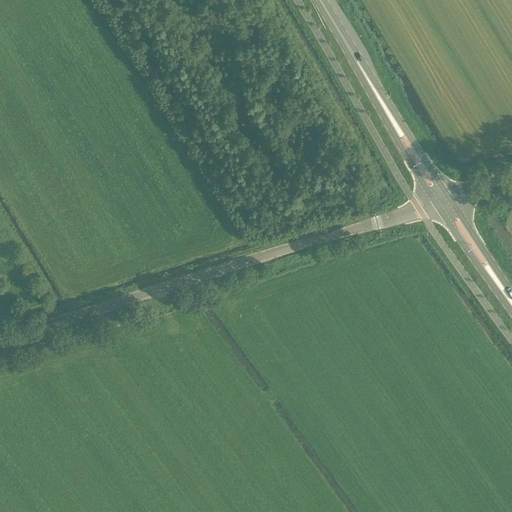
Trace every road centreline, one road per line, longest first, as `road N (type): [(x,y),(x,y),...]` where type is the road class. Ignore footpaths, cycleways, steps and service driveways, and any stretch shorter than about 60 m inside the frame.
road 1 (tertiary): [(0,339),(377,223)]
road 2 (secondary): [(437,192),(319,0)]
road 3 (secondary): [(511,305),(445,205)]
